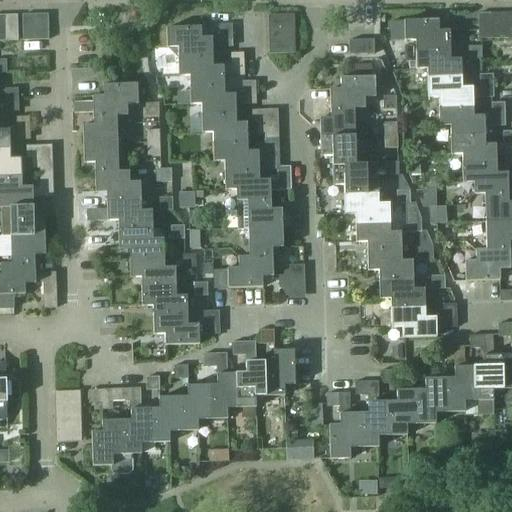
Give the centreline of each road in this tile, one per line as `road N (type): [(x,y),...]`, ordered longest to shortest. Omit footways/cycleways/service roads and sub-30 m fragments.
road 1 (residential): [(71,330),(61,0)]
road 2 (residential): [(315,317),(301,137),(287,91)]
road 3 (residential): [(69,506),(68,482),(43,464),(38,331)]
